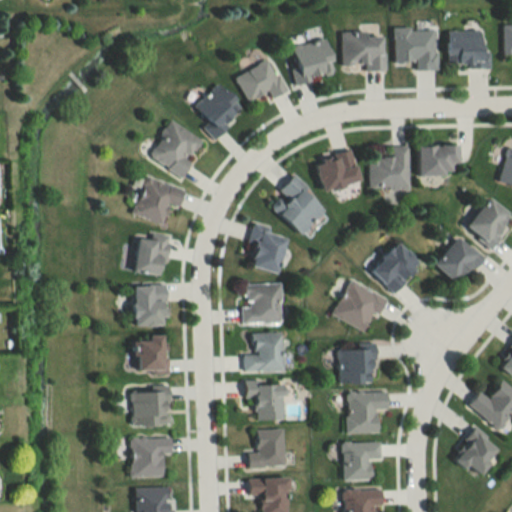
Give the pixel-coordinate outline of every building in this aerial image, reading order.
[(511,23),(500,23),(500,52),(511,52),(511,23)] [(390,28),(391,62),(411,61),(411,69),(434,69),(433,27),(390,28)] [(486,49),(479,49),(479,30),(444,30),(444,65),(486,65),(486,49)] [(338,32),(338,69),(381,69),(381,32),(338,32)] [(331,73),(322,37),(289,45),(294,67),(288,68),(292,83),(331,73)] [(244,101),(265,90),(268,98),(282,91),(266,58),(231,75),(244,101)] [(206,120),(200,127),(211,137),(240,106),(214,82),(191,106),(206,120)] [(177,175),(199,140),(167,120),(145,155),(177,175)] [(415,143),(415,173),(454,173),(454,143),(415,143)] [(405,145),(388,144),(388,157),(366,157),(365,188),(405,189),(405,145)] [(511,147),(504,146),(495,180),(511,184),(511,147)] [(312,159),(319,190),(357,181),(349,150),(312,159)] [(181,188),(141,176),(129,215),(159,224),(164,204),(175,207),(181,188)] [(298,234),(323,207),(290,176),(265,203),(298,234)] [(462,227),(486,246),(510,215),(486,196),(462,227)] [(273,272),(283,232),(249,224),(242,251),(250,253),(246,266),(273,272)] [(161,274),(164,235),(134,232),(131,271),(161,274)] [(431,262),(454,283),(479,257),(455,235),(431,262)] [(417,264),(396,241),(367,269),(389,291),(417,264)] [(328,315),(364,332),(381,297),(346,279),(328,315)] [(238,323),(279,322),(277,282),(240,284),(241,305),(237,305),(238,323)] [(131,284),(131,324),(162,324),(162,284),(131,284)] [(278,332),(249,332),(249,353),(240,353),(240,370),(278,370),(278,332)] [(145,334),(145,339),(133,339),(134,372),(163,371),(162,333),(145,334)] [(511,344),(497,359),(511,374),(511,344)] [(334,348),(334,382),(369,382),(369,348),(334,348)] [(511,411),(511,389),(500,379),(485,397),(477,390),(466,404),(497,430),(511,411)] [(252,419),(279,419),(279,381),(241,380),(241,397),(252,397),(252,419)] [(127,391),(129,425),(167,424),(166,390),(127,391)] [(373,431),(373,409),(383,409),(383,391),(342,391),(342,431),(373,431)] [(253,451),(244,452),(244,467),(280,466),(279,428),(253,428),(253,451)] [(450,454),(475,475),(497,450),(472,428),(450,454)] [(126,436),(126,476),(160,476),(160,454),(167,454),(167,436),(126,436)] [(339,479),(367,479),(367,458),(376,458),(376,441),(339,441),(339,479)] [(257,511),(284,511),(284,476),(244,477),(244,495),(257,494),(257,511)] [(132,487),(132,511),(169,511),(169,487),(132,487)] [(337,511),(377,511),(378,488),(338,488),(337,511)]
